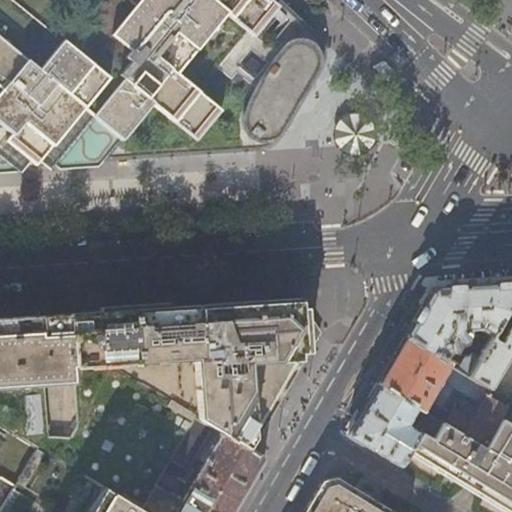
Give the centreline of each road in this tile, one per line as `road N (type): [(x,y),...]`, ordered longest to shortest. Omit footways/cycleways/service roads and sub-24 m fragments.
road 1 (secondary): [(0,266),(420,236)]
road 2 (residential): [(310,425),(420,236)]
road 3 (residential): [(310,425),(452,511)]
road 4 (residential): [(420,236),(505,105)]
road 5 (tertiary): [(390,0),(505,105)]
